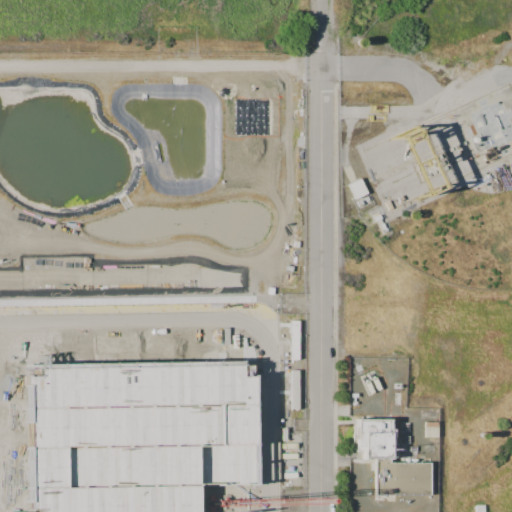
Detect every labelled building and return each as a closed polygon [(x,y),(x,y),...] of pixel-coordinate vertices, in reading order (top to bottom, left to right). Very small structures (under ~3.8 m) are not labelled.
[(511,95),(507,85),(453,110),(480,170),(511,155),(511,95)] [(346,185),(353,201),(367,195),(359,178),(346,185)] [(200,231),(199,192),(174,193),(175,231),(200,231)] [(108,194),(89,194),(89,233),(108,233),(108,194)] [(19,195),(0,195),(0,234),(19,234),(19,195)] [(47,195),(28,195),(29,234),(47,234),(47,195)] [(11,245),(0,245),(0,284),(13,284),(11,245)] [(174,245),(175,284),(193,283),(192,245),(174,245)] [(119,285),(137,285),(136,246),(118,246),(119,285)] [(28,376),(0,376),(0,334),(30,334),(31,362),(56,361),(55,332),(99,331),(100,362),(239,359),(239,363),(249,363),(250,414),(252,490),(252,511),(0,511),(0,481),(26,481),(25,460),(0,460),(0,418),(29,418),(28,398),(28,376)] [(372,503),(425,503),(425,453),(392,453),(392,408),(353,408),(353,454),(372,455),(372,503)] [(423,437),(437,437),(436,421),(422,422),(423,437)]
